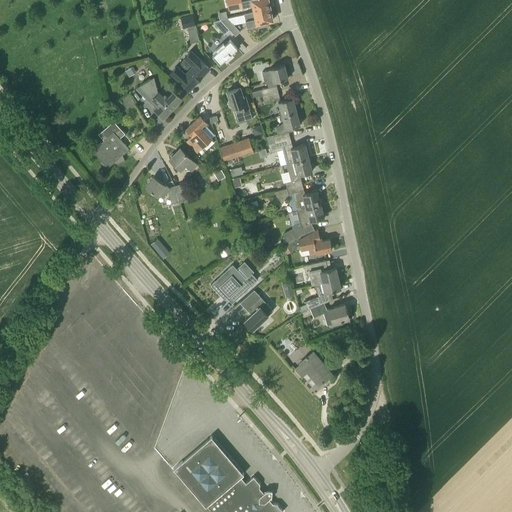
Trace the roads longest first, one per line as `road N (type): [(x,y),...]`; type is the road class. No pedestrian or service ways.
road 1 (unclassified): [(317,470),(364,419),(375,359),(326,123),(291,24)]
road 2 (residential): [(291,24),(196,98),(149,150),(99,226)]
road 3 (secondary): [(272,423),(99,226)]
road 4 (unclassified): [(0,366),(99,226)]
road 5 (secondary): [(99,226),(0,114)]
